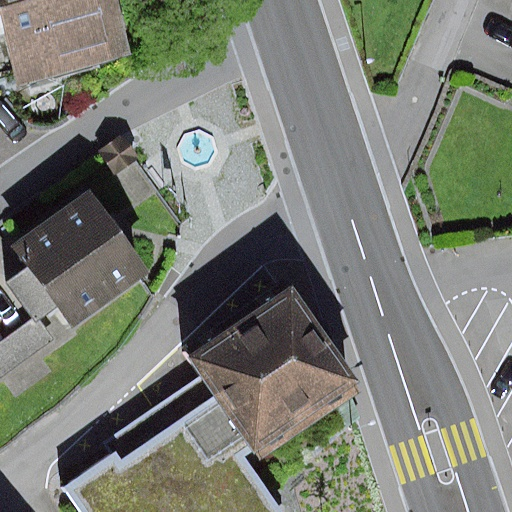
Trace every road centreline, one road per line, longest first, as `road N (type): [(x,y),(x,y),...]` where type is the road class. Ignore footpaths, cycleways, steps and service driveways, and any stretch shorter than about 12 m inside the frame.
road 1 (residential): [(341,179),(263,223),(152,346),(0,478)]
road 2 (primary): [(341,179),(452,511)]
road 3 (residential): [(287,29),(76,150),(0,212)]
road 4 (residential): [(453,0),(398,130),(341,179)]
road 5 (primary): [(287,29),(341,179)]
